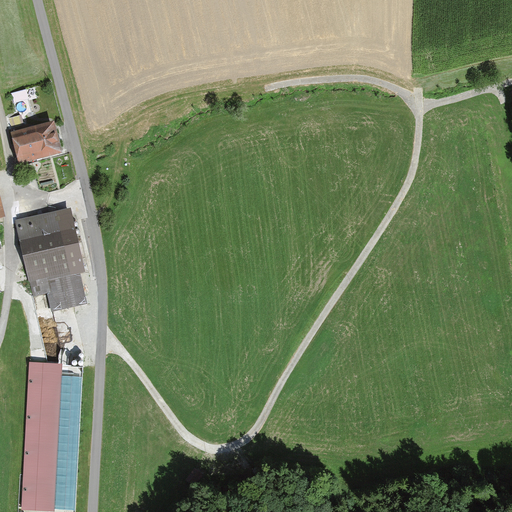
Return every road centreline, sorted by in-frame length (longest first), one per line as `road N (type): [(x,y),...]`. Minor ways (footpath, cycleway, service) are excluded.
road 1 (track): [(104,333),(180,432),(222,450),(245,440),(405,188),(419,106),(511,82)]
road 2 (unclassified): [(93,511),(104,281),(38,0)]
road 3 (track): [(419,106),(363,77),(265,89)]
road 4 (track): [(10,210),(0,334)]
